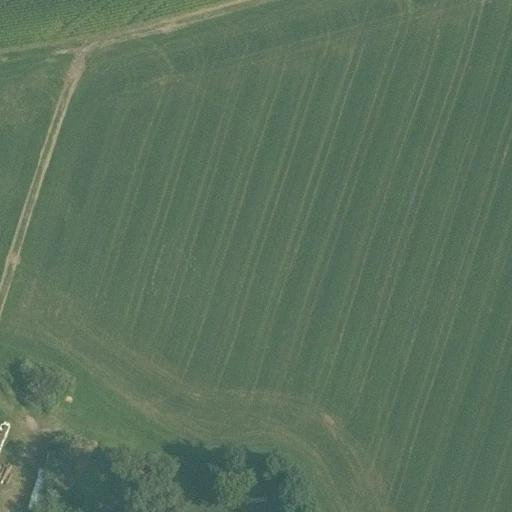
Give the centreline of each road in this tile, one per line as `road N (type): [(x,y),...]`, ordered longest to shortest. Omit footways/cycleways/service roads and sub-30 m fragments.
road 1 (track): [(271,0),(121,43),(0,64)]
road 2 (track): [(0,317),(79,51)]
